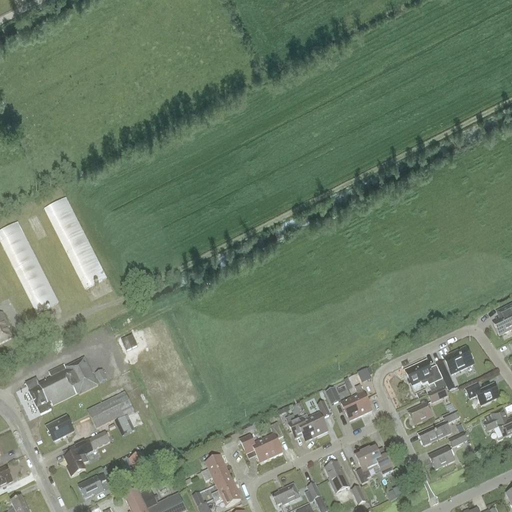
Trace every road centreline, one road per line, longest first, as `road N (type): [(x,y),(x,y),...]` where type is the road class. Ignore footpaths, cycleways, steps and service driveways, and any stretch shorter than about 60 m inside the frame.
road 1 (track): [(0,363),(39,334),(511,101)]
road 2 (residential): [(390,418),(376,384),(381,372),(458,334),(477,335),(511,382)]
road 3 (residential): [(247,489),(390,418)]
road 4 (residential): [(0,403),(58,511)]
